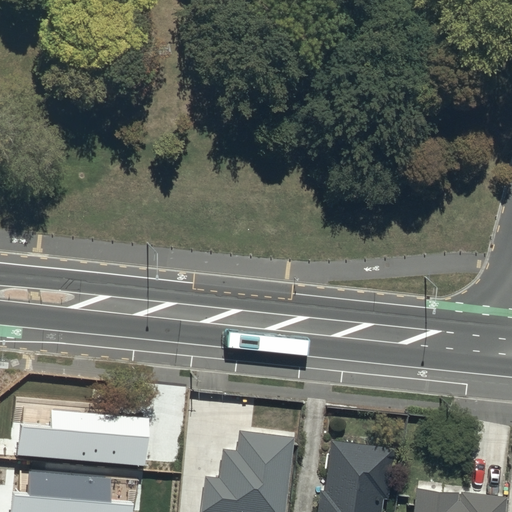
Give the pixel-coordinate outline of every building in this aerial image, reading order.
[(44,388),(43,405),(63,406),(63,408),(103,410),(104,392),(64,390),(64,389),(44,388)] [(148,419),(52,410),(50,427),(21,424),(18,454),(144,466),(148,419)] [(182,417),(165,414),(159,456),(175,459),(182,417)] [(205,469),(201,504),(263,511),(285,511),(296,430),(240,423),(238,442),(223,440),(219,471),(205,469)] [(394,441),(331,434),(326,482),(320,481),(318,499),(313,499),(311,511),(380,511),(382,493),(388,493),(394,441)] [(176,465),(158,462),(155,486),(149,485),(148,494),(153,495),(152,503),(169,506),(172,482),(178,483),(179,475),(175,474),(176,465)] [(111,479),(29,471),(27,491),(13,490),(10,511),(129,511),(131,502),(109,500),(111,479)] [(504,511),(507,488),(417,479),(413,511),(504,511)]
